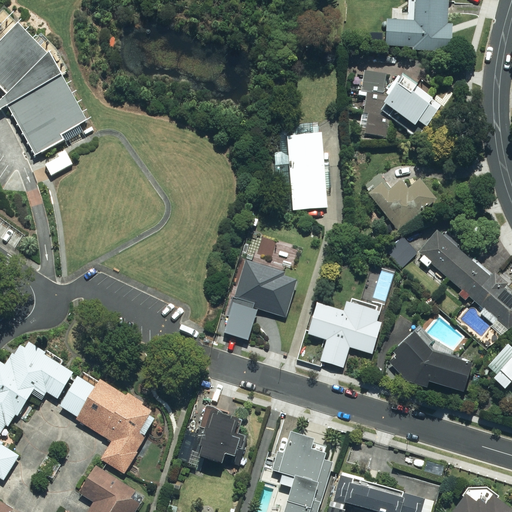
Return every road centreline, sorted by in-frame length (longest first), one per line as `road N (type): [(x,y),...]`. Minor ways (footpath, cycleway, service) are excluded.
road 1 (residential): [(205,360),(511,454)]
road 2 (residential): [(0,122),(34,194),(42,271),(33,312),(0,336)]
road 3 (tertiary): [(511,195),(497,121),(497,74),(511,9)]
road 4 (residential): [(46,434),(74,432),(84,452),(49,511)]
